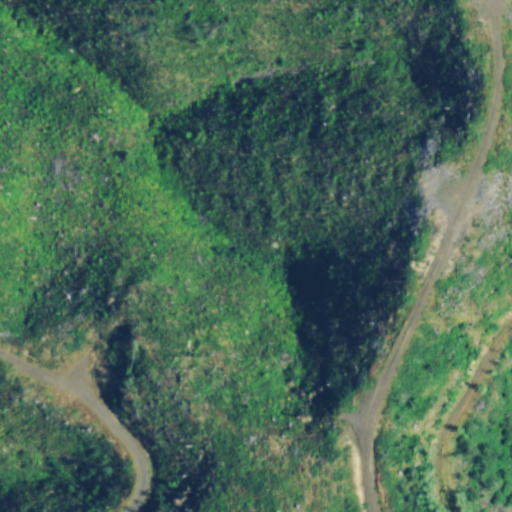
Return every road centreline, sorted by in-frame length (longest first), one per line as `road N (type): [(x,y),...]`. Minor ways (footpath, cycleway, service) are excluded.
road 1 (track): [(511,197),(406,380),(385,511)]
road 2 (track): [(77,511),(98,500),(111,442),(51,385),(0,357)]
